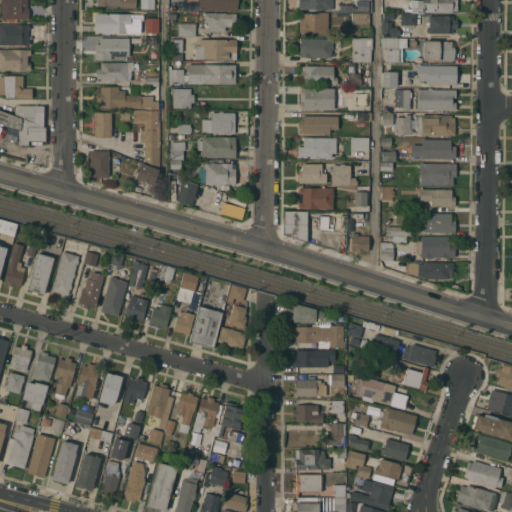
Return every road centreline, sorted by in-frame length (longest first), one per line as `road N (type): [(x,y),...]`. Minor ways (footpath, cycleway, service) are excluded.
road 1 (tertiary): [(511,323),(0,173)]
road 2 (residential): [(494,0),(484,316)]
road 3 (residential): [(263,383),(0,310)]
road 4 (residential): [(268,0),(265,247)]
road 5 (residential): [(262,307),(264,511)]
road 6 (residential): [(62,0),(62,191)]
road 7 (residential): [(465,376),(427,484),(426,511)]
